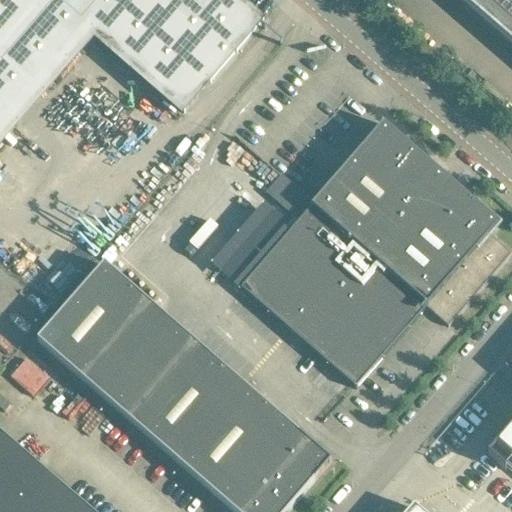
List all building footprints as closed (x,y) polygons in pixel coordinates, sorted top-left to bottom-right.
[(0,0),(0,53),(46,0),(119,0),(212,81),(260,25),(230,0),(0,0)] [(511,0),(459,0),(511,45),(511,0)] [(499,227),(460,193),(460,191),(460,190),(460,189),(460,188),(459,187),(457,186),(456,185),(455,185),(454,186),(453,186),(452,186),(383,126),(381,128),(382,129),(241,291),(356,391),(426,310),(449,329),(511,257),(489,238),(499,227)] [(83,384),(150,307),(104,268),(37,344),(83,384)] [(290,511),(331,464),(194,345),(127,422),(230,511),(290,511)] [(35,365),(18,383),(50,412),(66,394),(35,365)] [(72,417),(79,423),(95,406),(88,400),(72,417)] [(94,443),(110,421),(101,414),(85,436),(94,443)] [(511,429),(496,448),(511,461),(511,429)] [(89,511),(0,434),(0,511),(89,511)]
